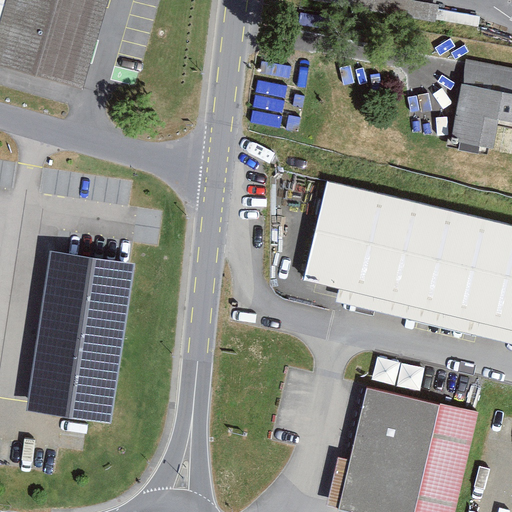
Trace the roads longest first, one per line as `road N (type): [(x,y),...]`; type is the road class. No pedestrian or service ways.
road 1 (primary): [(216,170),(194,402)]
road 2 (unclassified): [(0,114),(216,170)]
road 3 (primary): [(236,0),(216,170)]
road 4 (primary): [(194,402),(145,511)]
